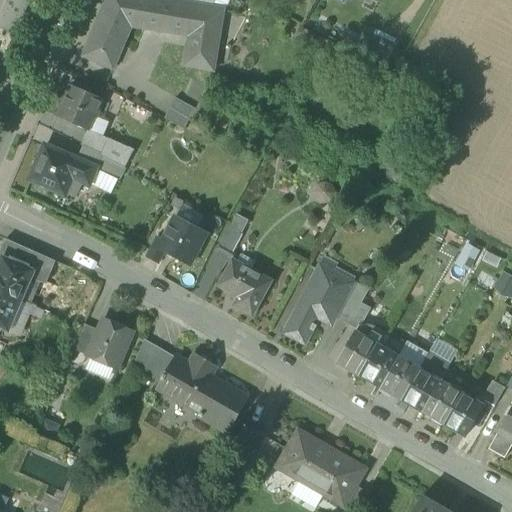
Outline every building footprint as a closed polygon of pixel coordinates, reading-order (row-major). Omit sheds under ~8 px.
[(0,0),(0,29),(13,35),(28,0),(0,0)] [(210,8),(214,0),(182,0),(181,3),(163,0),(106,0),(83,57),(112,69),(131,28),(188,37),(217,42),(223,10),(210,8)] [(212,72),(217,42),(188,37),(183,66),(212,72)] [(86,131),(87,132),(93,118),(96,119),(104,101),(70,87),(57,119),(86,131)] [(163,119),(183,130),(195,110),(175,99),(163,119)] [(192,119),(202,124),(211,108),(201,102),(192,119)] [(79,147),(81,147),(99,155),(98,157),(123,169),(131,153),(87,132),(86,131),(79,147)] [(64,194),(73,198),(79,183),(87,186),(94,169),(94,168),(76,160),(44,146),(28,181),(63,196),(64,194)] [(117,181),(123,169),(98,157),(99,155),(81,147),(76,160),(94,168),(94,169),(117,181)] [(163,252),(188,266),(206,234),(189,225),(187,229),(172,221),(160,243),(166,246),(163,252)] [(219,249),(229,255),(239,236),(229,230),(219,249)] [(5,240),(0,251),(0,261),(9,242),(5,240)] [(144,261),(155,267),(163,252),(166,246),(160,243),(155,240),(144,261)] [(0,292),(20,302),(21,302),(30,279),(40,283),(45,285),(55,262),(9,242),(0,261),(0,292)] [(461,249),(449,269),(463,277),(475,257),(461,249)] [(235,306),(252,316),(263,295),(256,292),(263,279),(233,262),(219,287),(239,298),(235,306)] [(494,289),(509,297),(511,292),(511,276),(503,272),(494,289)] [(284,334),(304,345),(312,332),(314,333),(317,326),(316,326),(319,320),(331,327),(336,319),(347,300),(359,306),(360,305),(367,292),(353,284),(350,291),(317,273),(284,334)] [(30,306),(40,283),(30,279),(21,302),(30,306)] [(256,292),(263,295),(270,282),(263,279),(256,292)] [(8,331),(20,302),(0,292),(0,328),(8,331)] [(348,326),(348,324),(359,306),(347,300),(336,319),(348,326)] [(360,305),(359,306),(348,324),(357,330),(359,327),(361,328),(371,311),(360,305)] [(87,357),(116,370),(132,333),(103,320),(98,331),(87,357)] [(72,351),(87,357),(98,331),(83,325),(72,351)] [(338,363),(359,376),(376,346),(383,334),(369,326),(366,331),(361,328),(359,327),(357,330),(355,334),(338,363)] [(133,366),(143,372),(156,349),(144,341),(133,366)] [(359,376),(380,388),(397,358),(376,346),(359,376)] [(143,372),(156,379),(169,356),(156,349),(143,372)] [(428,354),(419,370),(440,383),(449,366),(428,354)] [(175,359),(169,356),(156,379),(161,382),(175,359)] [(157,390),(203,416),(204,416),(222,385),(209,377),(215,368),(194,356),(189,366),(176,358),(175,359),(161,382),(157,390)] [(380,388),(402,400),(419,370),(397,358),(380,388)] [(402,400),(423,412),(440,383),(419,370),(402,400)] [(485,401),(494,407),(505,388),(495,382),(485,401)] [(423,412),(444,424),(461,395),(440,383),(423,412)] [(246,399),(222,385),(204,416),(203,416),(201,419),(226,434),(235,418),(233,417),(243,400),(245,401),(246,399)] [(402,415),(408,407),(379,388),(374,396),(402,415)] [(482,407),(461,395),(444,424),(465,437),(482,407)] [(511,408),(488,450),(504,459),(511,445),(511,408)] [(236,447),(258,456),(267,435),(245,426),(236,447)] [(342,503),(344,504),(356,484),(365,468),(299,430),(278,466),(342,503)] [(339,509),(345,511),(357,511),(369,492),(356,484),(344,504),(342,503),(339,509)] [(412,511),(434,511),(437,506),(421,497),(412,511)]
